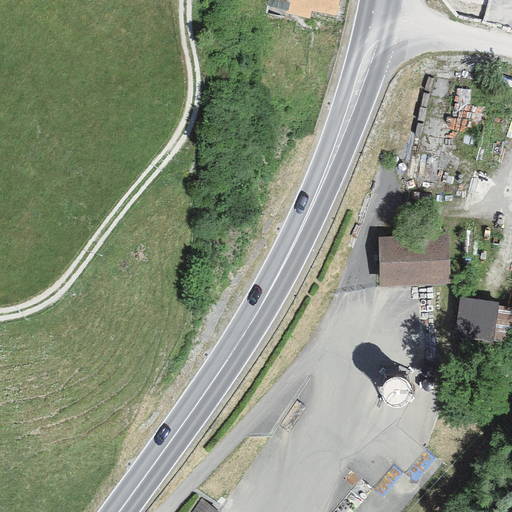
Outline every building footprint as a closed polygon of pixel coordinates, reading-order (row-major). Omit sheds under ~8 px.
[(326,14),(328,0),(282,0),(280,15),(303,19),(305,10),(326,14)] [(448,234),(379,238),(381,286),(451,282),(448,234)] [(499,303),(459,297),(453,337),(494,343),(499,303)] [(406,379),(409,361),(387,358),(384,376),(406,379)] [(220,511),(201,500),(193,511),(220,511)]
